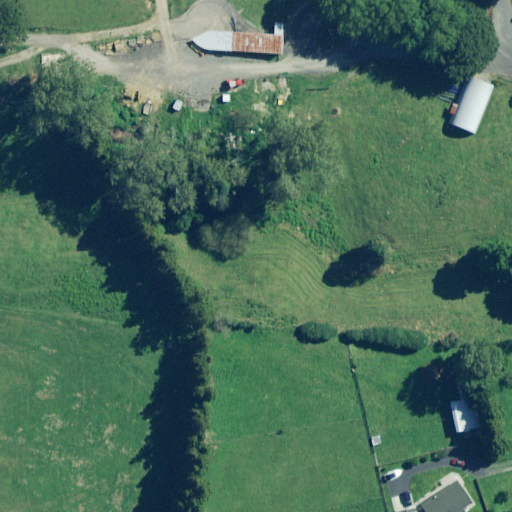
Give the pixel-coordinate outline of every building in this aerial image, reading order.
[(272,35),(206,31),(189,41),(205,51),(283,55),(283,41),(288,41),(289,24),(273,23),(272,35)] [(492,86),(468,76),(456,106),(452,104),(448,114),(452,116),(449,125),(473,134),(492,86)] [(480,428),(473,394),(446,399),(453,434),(480,428)] [(380,436),(370,438),(371,448),(382,446),(380,436)] [(462,511),(462,510),(470,505),(455,483),(419,506),(423,511),(462,511)]
